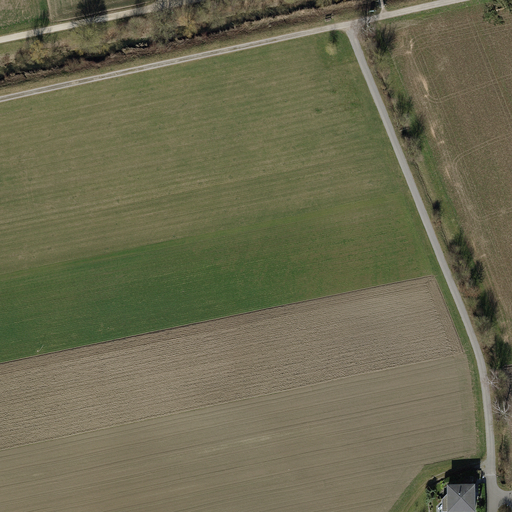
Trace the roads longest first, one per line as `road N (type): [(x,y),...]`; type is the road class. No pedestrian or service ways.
road 1 (track): [(348,23),(469,327),(486,393),(491,464)]
road 2 (track): [(452,0),(0,99)]
road 3 (track): [(0,40),(189,0)]
